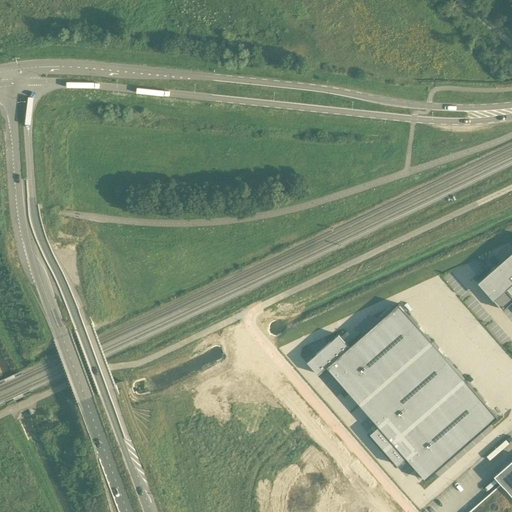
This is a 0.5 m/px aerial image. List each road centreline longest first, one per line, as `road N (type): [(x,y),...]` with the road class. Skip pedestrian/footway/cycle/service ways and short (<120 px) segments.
road 1 (secondary): [(505,114),(88,65),(19,65)]
road 2 (secondary): [(28,80),(413,119),(505,114)]
road 3 (tertiary): [(149,511),(82,327),(36,229),(28,80)]
road 4 (tertiary): [(9,82),(27,242),(126,511)]
